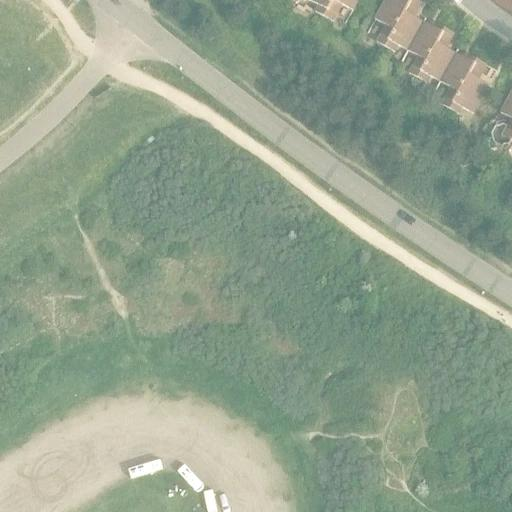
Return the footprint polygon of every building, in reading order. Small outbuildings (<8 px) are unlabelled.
[(314,12),(323,17),(332,0),(307,0),(318,6),(314,12)] [(332,0),(323,17),(332,22),(341,5),(352,11),(357,0),(332,0)] [(376,43),(385,47),(410,0),(384,0),(374,20),(385,26),(376,43)] [(397,46),(407,51),(422,23),(413,18),(421,3),(415,0),(410,0),(385,47),(393,52),(397,46)] [(408,74),(417,79),(444,29),(434,24),(432,28),(422,23),(407,51),(417,57),(408,74)] [(429,77),(439,83),(455,54),(445,49),(453,34),(444,29),(417,79),(425,83),(429,77)] [(440,105),(449,110),(476,60),(466,55),(464,59),(455,54),(439,83),(449,88),(440,105)] [(476,60),(449,110),(458,114),(461,108),(472,114),(487,85),(477,80),(485,65),(476,60)] [(495,127),(491,135),(493,144),(501,147),(508,145),(510,141),(511,137),(511,90),(499,114),(510,119),(506,127),(503,125),(495,127)]
